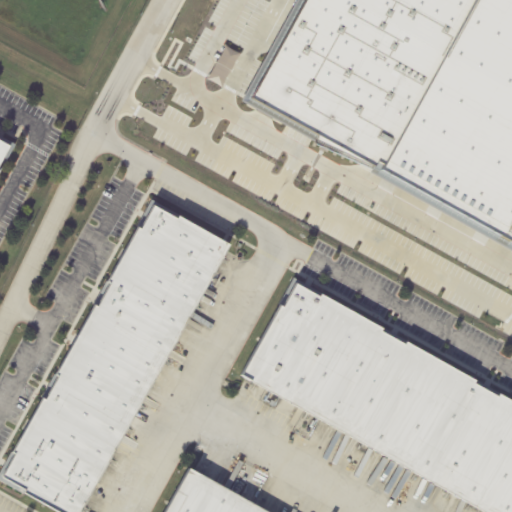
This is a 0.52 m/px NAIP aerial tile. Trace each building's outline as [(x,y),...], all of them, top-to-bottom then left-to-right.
[(511,241),(248,94),(300,0),(511,0),(511,241)] [(224,87),(236,51),(220,46),(208,81),(224,87)] [(0,164),(15,135),(0,126),(0,164)] [(0,138),(18,149),(5,173),(8,174),(0,188),(0,138)] [(161,203),(181,215),(183,212),(235,241),(83,511),(64,511),(27,491),(29,488),(5,475),(18,452),(16,450),(46,395),(49,397),(62,374),(59,372),(98,302),(101,303),(114,280),(111,278),(142,223),(145,225),(158,202),(161,203)] [(322,290),(385,325),(383,328),(408,341),(409,338),(479,377),(478,380),(501,393),(503,391),(511,396),(511,511),(486,511),(240,376),(281,301),(284,303),(296,280),(320,294),(322,290)] [(195,472),(266,511),(166,511),(190,469),(195,472)]
